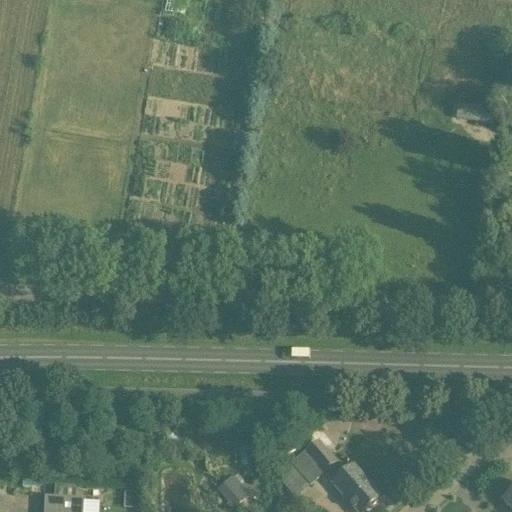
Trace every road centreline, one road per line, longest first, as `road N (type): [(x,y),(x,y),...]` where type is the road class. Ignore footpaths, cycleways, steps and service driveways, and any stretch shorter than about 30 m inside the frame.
road 1 (unclassified): [(511,297),(459,307),(0,294)]
road 2 (secondary): [(0,362),(511,365)]
